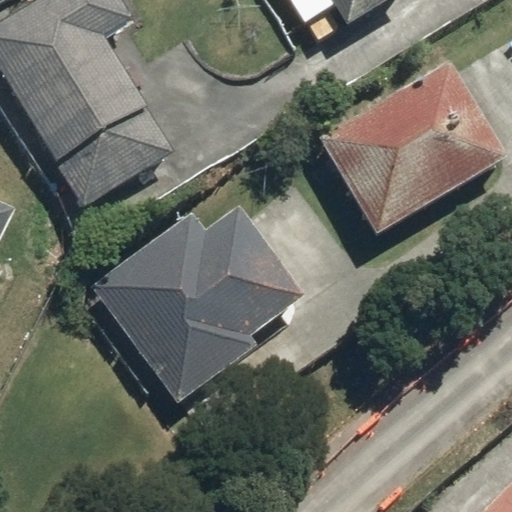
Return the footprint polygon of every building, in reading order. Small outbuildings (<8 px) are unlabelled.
[(116,0),(54,0),(0,32),(0,71),(84,213),(174,160),(105,44),(133,28),(116,0)] [(285,0),(306,34),(335,13),(350,38),(415,0),(285,0)] [(451,72),(324,149),(381,244),(509,167),(451,72)] [(0,257),(18,221),(0,212),(0,257)] [(194,222),(93,294),(180,413),(261,355),(253,344),(305,307),(239,216),(206,240),(194,222)] [(511,511),(511,500),(500,511),(511,511)]
